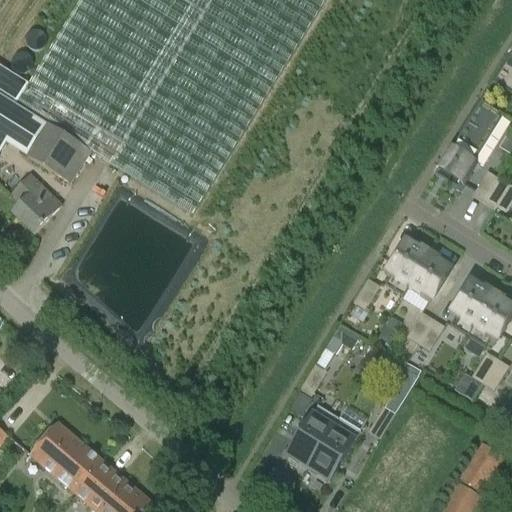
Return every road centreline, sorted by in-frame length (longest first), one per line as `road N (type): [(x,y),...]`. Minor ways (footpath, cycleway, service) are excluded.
road 1 (residential): [(240,511),(184,451),(0,287)]
road 2 (residential): [(406,207),(511,269)]
